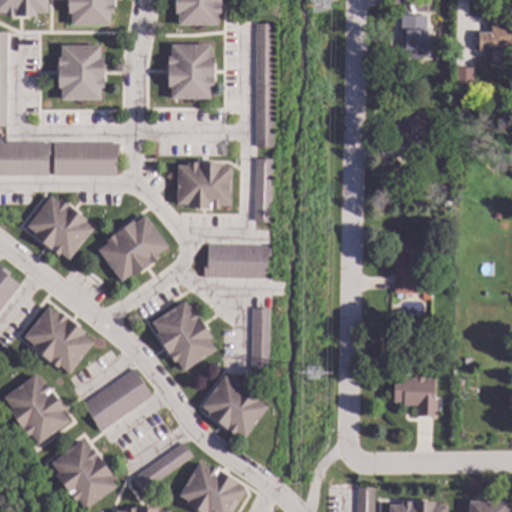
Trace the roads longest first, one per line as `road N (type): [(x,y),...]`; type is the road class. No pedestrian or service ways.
road 1 (residential): [(351,0),(348,454)]
road 2 (residential): [(0,246),(114,338),(159,383),(189,429),(293,511)]
road 3 (residential): [(148,0),(137,56),(137,166),(142,192),(184,244),(184,256),(171,281),(99,326)]
road 4 (residential): [(245,133),(18,132),(15,48)]
road 5 (residential): [(171,227),(245,225),(244,37)]
road 6 (residential): [(511,460),(364,463),(348,454)]
road 7 (residential): [(0,187),(141,188)]
